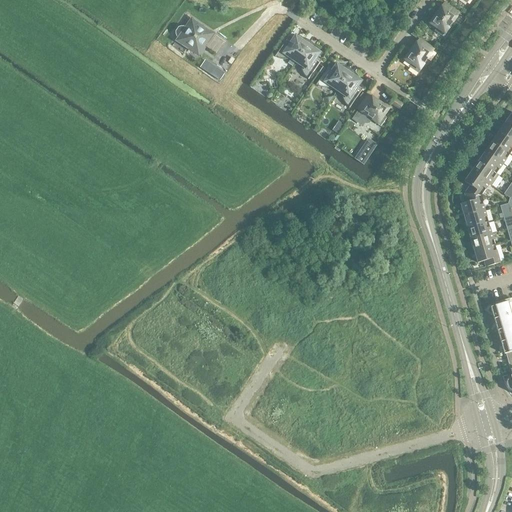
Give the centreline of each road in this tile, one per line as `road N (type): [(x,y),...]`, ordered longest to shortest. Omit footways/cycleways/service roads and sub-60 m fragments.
road 1 (unclassified): [(280,345),(232,418),(312,472),(480,424)]
road 2 (secondary): [(468,364),(420,200),(428,159),(461,107)]
road 3 (residential): [(237,49),(278,9),(376,73)]
